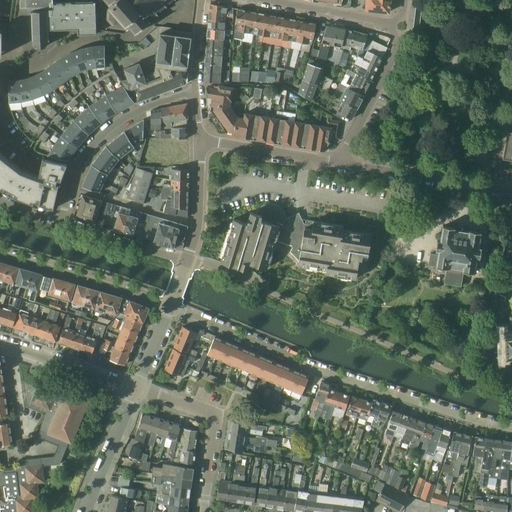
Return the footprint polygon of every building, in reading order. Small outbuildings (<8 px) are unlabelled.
[(53,4),(52,0),(19,0),(20,7),(30,7),(30,12),(31,12),(32,45),(34,45),(36,47),(44,47),(46,45),(48,45),(48,30),(77,29),(77,35),(96,35),(96,33),(95,3),(53,4)] [(105,0),(109,4),(108,5),(110,6),(108,8),(107,17),(113,24),(121,24),(127,31),(130,28),(135,34),(150,22),(148,20),(156,13),(158,16),(159,14),(157,12),(159,11),(160,12),(164,9),(163,7),(164,6),(166,8),(168,7),(166,4),(167,3),(169,5),(173,1),(172,0),(174,0),(175,0),(105,0)] [(366,0),(366,3),(366,10),(388,13),(389,0),(366,0)] [(411,2),(407,38),(412,39),(417,39),(421,3),(417,2),(411,2)] [(210,4),(209,12),(232,14),(233,8),(210,4)] [(234,28),(233,37),(242,39),(243,32),(247,11),(238,9),(234,28)] [(247,11),(243,32),(244,32),(253,34),(257,13),(247,11)] [(209,12),(208,21),(225,22),(225,21),(226,17),(233,18),(233,14),(232,14),(209,12)] [(257,13),(253,34),(263,36),(267,15),(257,13)] [(267,15),(263,36),(273,38),(277,16),(267,15)] [(273,38),(272,44),(281,45),(282,39),(286,18),(277,16),(273,38)] [(286,18),(282,39),(283,40),(292,41),(296,20),(286,18)] [(296,20),(292,41),(302,43),(306,22),(296,20)] [(208,21),(207,29),(224,30),(225,25),(231,25),(231,21),(225,21),(225,22),(208,21)] [(306,22),(302,43),(311,45),(313,39),(316,24),(314,23),(306,22)] [(186,70),(190,37),(191,33),(172,30),(173,28),(161,26),(160,33),(159,33),(159,34),(158,46),(157,46),(157,49),(156,61),(155,61),(155,62),(156,63),(154,72),(143,76),(139,63),(124,69),(128,78),(122,81),(128,90),(132,89),(137,102),(184,84),(187,81),(188,74),(186,70)] [(341,59),(343,52),(344,49),(344,47),(341,46),(346,30),(326,26),(319,50),(319,52),(317,57),(326,59),(339,64),(341,59)] [(207,29),(207,38),(224,39),(224,34),(230,34),(230,30),(224,30),(207,29)] [(346,30),(341,46),(344,47),(344,49),(350,50),(350,47),(354,32),(346,30)] [(354,32),(350,47),(363,50),(367,35),(354,32)] [(207,38),(206,47),(225,48),(226,42),(231,43),(231,40),(224,39),(207,38)] [(360,56),(359,58),(362,60),(364,58),(378,65),(382,58),(387,48),(376,43),(372,41),(371,42),(367,51),(367,50),(365,56),(361,54),(360,56)] [(104,45),(92,46),(95,67),(104,67),(104,45)] [(95,67),(92,46),(81,49),(87,69),(95,67)] [(206,47),(206,55),(222,56),(222,57),(230,57),(230,56),(231,49),(225,48),(206,47)] [(78,72),(87,69),(81,49),(70,53),(78,72)] [(308,63),(298,93),(310,101),(316,87),(320,75),(323,68),(324,65),(326,59),(317,57),(319,52),(315,51),(312,50),(310,59),(309,59),(308,63)] [(78,72),(70,53),(59,59),(70,76),(78,72)] [(206,55),(205,64),(222,65),(221,65),(229,66),(229,63),(222,62),(222,57),(222,56),(206,55)] [(357,57),(354,63),(356,64),(360,65),(374,73),(375,72),(377,68),(378,65),(364,58),(362,60),(359,58),(357,57)] [(70,76),(59,59),(50,66),(63,82),(70,76)] [(374,73),(360,65),(356,64),(354,63),(350,71),(356,73),(371,80),(374,73)] [(205,64),(204,73),(229,74),(229,71),(221,70),(221,65),(222,65),(205,64)] [(63,82),(50,66),(42,71),(54,89),(63,82)] [(241,67),(240,73),(239,82),(248,82),(249,68),(241,67)] [(348,69),(346,74),(354,77),(353,80),(349,88),(363,95),(365,93),(366,90),(367,87),(369,85),(369,84),(370,82),(371,80),(356,73),(350,71),(348,69)] [(267,73),(266,81),(268,81),(274,82),(274,81),(275,71),(272,70),(267,70),(267,72),(267,73)] [(54,89),(42,71),(35,75),(43,95),(54,89)] [(257,82),(257,81),(258,72),(251,71),(250,82),(257,82)] [(267,73),(267,72),(258,71),(258,72),(257,81),(266,82),(266,81),(267,73)] [(283,81),(285,73),(275,71),(274,81),(283,83),(283,81)] [(232,72),(231,81),(239,82),(240,73),(232,72)] [(204,73),(204,82),(207,82),(211,82),(220,83),(220,78),(229,78),(229,75),(229,74),(204,73)] [(285,73),(283,81),(290,83),(291,77),(292,74),(288,73),(285,73)] [(43,95),(35,75),(26,79),(32,99),(43,95)] [(333,80),(326,77),(322,90),(327,93),(333,80)] [(32,99),(26,79),(18,80),(21,101),(32,99)] [(21,101),(18,80),(8,81),(9,102),(21,101)] [(207,87),(206,87),(206,88),(206,89),(206,90),(207,91),(207,92),(207,94),(207,96),(207,97),(210,97),(211,98),(212,98),(210,111),(211,112),(215,113),(227,130),(227,134),(228,135),(231,136),(239,137),(241,138),(242,138),(247,139),(249,139),(250,139),(250,137),(257,138),(257,140),(258,140),(259,141),(263,141),(264,141),(275,143),(275,141),(282,142),(281,144),(285,145),(286,145),(287,145),(288,145),(289,146),(291,146),(294,146),(296,147),(298,147),(299,147),(300,145),(307,146),(306,148),(307,149),(310,149),(311,149),(319,151),(320,151),(324,151),(325,150),(327,150),(328,143),(329,143),(330,137),(337,138),(340,122),(328,120),(327,126),(313,124),(314,121),(302,119),(301,122),(288,119),(288,117),(277,115),(276,117),(263,115),(264,113),(252,111),(252,113),(244,112),(243,112),(243,113),(243,116),(238,116),(231,106),(233,96),(235,96),(236,88),(234,88),(234,87),(219,84),(218,87),(211,85),(210,88),(207,87)] [(339,84),(336,89),(344,92),(340,100),(356,109),(359,103),(360,101),(362,98),(363,97),(363,95),(349,88),(347,87),(339,84)] [(123,86),(114,90),(125,107),(134,103),(123,86)] [(253,97),(260,99),(262,89),(254,88),(253,97)] [(106,95),(116,112),(125,107),(114,90),(106,95)] [(97,100),(109,117),(116,112),(106,95),(97,100)] [(354,114),(356,109),(340,100),(335,97),(331,103),(339,107),(337,112),(343,115),(349,119),(351,119),(352,117),(354,114)] [(89,106),(101,122),(109,117),(97,100),(89,106)] [(187,104),(170,107),(170,123),(175,122),(175,123),(178,123),(177,120),(186,119),(187,119),(187,104)] [(81,113),(95,128),(101,122),(89,106),(81,113)] [(160,125),(160,127),(164,127),(164,130),(171,129),(170,123),(170,107),(162,108),(161,122),(161,125),(160,125)] [(150,129),(160,129),(160,125),(161,125),(161,122),(162,108),(150,110),(150,125),(150,129)] [(74,120),(88,134),(95,128),(81,113),(74,120)] [(175,122),(170,123),(171,129),(187,128),(186,119),(177,120),(178,123),(175,123),(175,122)] [(74,120),(67,127),(82,141),(88,134),(74,120)] [(125,131),(124,132),(132,145),(133,145),(142,139),(142,140),(143,140),(144,120),(143,120),(143,121),(125,132),(125,131)] [(67,127),(61,135),(77,147),(82,141),(67,127)] [(160,138),(187,139),(187,128),(171,129),(171,134),(165,134),(165,131),(160,131),(160,138)] [(502,157),(511,158),(511,130),(508,130),(508,131),(507,131),(504,149),(502,157)] [(124,132),(115,139),(126,153),(133,147),(134,148),(134,147),(133,145),(132,145),(124,132)] [(61,135),(54,145),(72,154),(77,147),(61,135)] [(106,146),(119,159),(126,153),(115,139),(106,146)] [(54,145),(47,155),(68,160),(72,154),(54,145)] [(106,147),(99,156),(113,167),(118,159),(119,159),(106,146),(105,146),(106,147)] [(0,188),(3,190),(4,188),(15,193),(13,196),(33,204),(34,201),(45,204),(44,207),(53,209),(59,180),(60,180),(66,163),(42,158),(38,175),(44,176),(43,181),(20,172),(0,156),(0,188)] [(91,164),(91,165),(107,174),(113,167),(99,156),(92,165),(91,164)] [(91,165),(87,176),(103,183),(107,174),(91,165)] [(137,166),(127,199),(143,203),(149,184),(155,167),(137,166)] [(169,175),(169,179),(171,179),(188,180),(188,178),(188,174),(189,169),(171,169),(171,175),(169,175)] [(82,186),(82,187),(86,188),(91,189),(99,192),(100,191),(103,183),(87,176),(82,186)] [(163,184),(163,188),(188,190),(188,189),(188,183),(188,180),(171,179),(171,184),(163,184)] [(161,193),(161,199),(166,200),(164,212),(188,217),(188,216),(188,213),(188,208),(188,203),(188,196),(188,191),(188,190),(163,188),(162,188),(161,193)] [(101,201),(82,195),(76,217),(94,222),(101,201)] [(99,226),(102,226),(108,203),(105,202),(103,206),(104,208),(103,209),(101,218),(102,220),(100,221),(99,226)] [(105,214),(113,216),(114,211),(119,212),(113,229),(123,232),(130,209),(121,207),(115,205),(108,203),(105,214)] [(304,223),(299,212),(286,218),(286,216),(286,215),(285,214),(284,212),(284,211),(283,209),(282,208),(281,207),(279,206),(278,205),(276,204),(275,204),(274,204),(272,203),(270,203),(269,203),(268,204),(266,204),(265,205),(263,205),(262,206),(261,207),(260,208),(259,209),(258,210),(257,211),(257,212),(256,213),(256,214),(250,212),(247,223),(234,219),(221,262),(251,271),(253,264),(267,268),(275,240),(293,245),(293,247),(292,249),(290,251),(299,260),(298,265),(327,269),(326,273),(356,278),(357,269),(365,270),(371,234),(343,229),(343,225),(314,221),(312,224),(304,223)] [(392,228),(396,210),(389,208),(385,227),(392,228)] [(123,232),(132,235),(135,226),(140,227),(142,220),(148,222),(150,215),(130,209),(123,232)] [(146,229),(145,232),(150,233),(151,231),(152,227),(157,228),(154,240),(153,242),(162,245),(169,221),(160,218),(150,215),(148,222),(146,229)] [(169,221),(162,245),(180,250),(188,227),(185,226),(169,221)] [(430,253),(428,265),(435,266),(447,268),(444,283),(461,286),(463,271),(474,273),(476,258),(479,258),(481,248),(478,248),(480,232),(469,230),(469,232),(454,230),(454,228),(443,226),(440,241),(437,241),(435,251),(438,251),(437,255),(430,253)] [(14,284),(18,268),(7,265),(3,280),(9,282),(6,292),(11,294),(14,284)] [(18,296),(21,285),(26,287),(31,272),(20,269),(16,285),(15,284),(13,294),(18,296)] [(37,290),(41,275),(31,272),(26,287),(32,288),(29,300),(34,301),(37,290)] [(59,298),(64,281),(53,278),(43,275),(39,289),(49,292),(49,293),(49,295),(59,298)] [(74,284),(64,281),(59,298),(68,301),(68,299),(70,300),(74,284)] [(73,301),(72,305),(77,306),(78,303),(83,304),(88,288),(78,285),(73,301)] [(88,288),(83,304),(89,306),(88,309),(93,311),(93,307),(98,291),(88,288)] [(96,308),(95,311),(99,313),(100,309),(106,311),(111,295),(100,292),(96,308)] [(111,295),(106,311),(110,312),(109,316),(113,317),(116,314),(117,313),(121,298),(120,298),(120,297),(119,297),(111,295)] [(16,298),(12,310),(7,308),(2,323),(11,326),(16,311),(17,311),(21,299),(16,298)] [(128,319),(129,316),(134,303),(129,301),(126,300),(124,306),(120,315),(126,318),(128,319)] [(19,313),(15,327),(25,331),(34,304),(29,302),(28,306),(26,312),(26,315),(19,312),(19,313)] [(129,316),(142,322),(143,320),(144,321),(148,312),(147,311),(148,308),(134,303),(129,316)] [(34,304),(25,331),(35,334),(40,319),(34,317),(38,305),(34,304)] [(118,329),(121,321),(124,322),(126,318),(120,315),(124,306),(121,306),(119,312),(114,317),(116,318),(114,323),(111,322),(107,326),(106,329),(111,331),(112,329),(114,330),(115,327),(118,329)] [(46,321),(40,319),(35,334),(45,338),(55,310),(50,309),(46,321)] [(55,310),(45,338),(55,341),(61,326),(61,325),(55,323),(58,315),(59,312),(55,310)] [(123,326),(138,333),(142,322),(129,316),(128,319),(126,318),(124,322),(123,326)] [(510,363),(510,373),(511,372),(511,319),(510,319),(505,328),(502,326),(500,329),(503,331),(502,350),(500,353),(502,355),(503,354),(510,363)] [(65,321),(63,328),(58,342),(69,345),(74,331),(68,329),(70,323),(70,322),(65,321)] [(85,335),(80,349),(92,353),(98,336),(102,337),(105,326),(96,323),(92,337),(85,335)] [(74,331),(69,345),(80,349),(85,335),(79,333),(81,326),(80,326),(76,325),(76,327),(74,331)] [(123,326),(119,337),(133,343),(138,333),(123,326)] [(183,326),(179,337),(192,342),(196,332),(203,335),(204,332),(195,328),(194,331),(183,326)] [(215,359),(224,340),(215,336),(213,340),(207,354),(206,355),(215,359)] [(115,348),(129,353),(133,343),(119,337),(115,348)] [(195,356),(197,352),(189,348),(192,342),(179,337),(174,347),(187,353),(195,356)] [(224,362),(232,343),(224,340),(215,359),(224,362)] [(107,350),(110,352),(112,346),(106,344),(106,343),(102,342),(97,356),(104,358),(107,350)] [(232,366),(241,347),(232,343),(224,362),(232,366)] [(241,370),(249,351),(241,347),(232,366),(241,370)] [(110,360),(124,364),(129,353),(115,348),(110,360)] [(182,365),(182,364),(185,359),(193,362),(195,357),(187,354),(174,349),(169,359),(182,365)] [(249,373),(258,354),(249,351),(241,370),(249,373)] [(258,377),(266,358),(258,354),(249,373),(258,377)] [(267,380),(275,361),(266,358),(258,377),(267,380)] [(178,375),(183,377),(187,366),(182,364),(182,365),(169,359),(165,369),(178,375)] [(275,384),(283,365),(275,361),(267,380),(275,384)] [(284,388),(292,369),(283,365),(275,384),(284,388)] [(292,391),(300,372),(292,369),(284,388),(292,391)] [(301,395),(309,376),(300,372),(292,391),(301,395)] [(316,408),(321,409),(322,410),(329,389),(331,384),(321,380),(315,399),(319,400),(316,408)] [(36,388),(29,405),(47,413),(40,429),(37,438),(45,441),(49,433),(61,438),(69,441),(70,442),(87,403),(64,393),(64,394),(38,383),(36,388)] [(340,393),(329,389),(322,410),(326,411),(324,417),(331,420),(340,393)] [(331,420),(335,421),(340,408),(345,409),(349,395),(340,393),(331,420)] [(352,394),(346,414),(350,415),(349,420),(355,422),(358,413),(357,413),(362,398),(352,394)] [(357,413),(358,413),(359,414),(358,418),(367,420),(368,417),(368,416),(374,399),(373,399),(372,402),(362,398),(357,413)] [(368,416),(368,417),(373,418),(371,425),(374,426),(382,402),(374,399),(368,416)] [(391,405),(382,402),(374,426),(377,427),(379,420),(385,422),(391,405)] [(393,410),(385,434),(393,437),(401,413),(393,410)] [(143,442),(146,433),(147,433),(152,416),(142,413),(138,428),(134,439),(143,442)] [(393,437),(394,436),(401,438),(409,416),(401,413),(393,437)] [(152,416),(147,431),(149,432),(152,433),(149,442),(148,445),(153,446),(157,434),(162,419),(152,416)] [(418,419),(409,416),(401,438),(410,441),(418,419)] [(172,422),(162,419),(157,434),(162,436),(157,451),(162,452),(163,447),(167,437),(172,422)] [(410,442),(409,446),(417,449),(418,444),(420,439),(426,422),(418,419),(410,441),(410,442)] [(229,424),(228,430),(245,433),(262,436),(262,430),(263,429),(266,429),(267,427),(257,425),(258,425),(231,421),(230,424),(229,424)] [(172,439),(169,449),(173,450),(174,448),(181,425),(172,422),(167,437),(172,439)] [(426,422),(420,439),(423,440),(421,447),(426,449),(427,446),(434,425),(426,422)] [(0,446),(12,445),(11,444),(11,443),(11,442),(10,434),(9,423),(0,424),(0,446)] [(426,449),(425,453),(433,456),(434,453),(435,449),(443,428),(439,427),(439,426),(436,426),(435,425),(434,425),(427,446),(426,449)] [(286,436),(297,439),(299,430),(288,428),(286,436)] [(359,428),(355,439),(360,440),(363,429),(359,428)] [(435,449),(434,453),(443,456),(444,452),(451,431),(443,428),(435,449)] [(173,450),(171,457),(177,458),(178,454),(179,449),(195,451),(194,451),(198,431),(183,429),(180,442),(176,441),(174,448),(173,450)] [(228,430),(227,436),(228,436),(228,440),(260,445),(260,444),(266,445),(267,438),(255,436),(255,438),(244,436),(245,433),(228,430)] [(448,449),(446,458),(451,459),(448,474),(453,475),(463,434),(454,432),(449,449),(448,449)] [(472,436),(463,434),(453,475),(457,477),(460,464),(466,465),(469,454),(468,454),(472,436)] [(475,436),(473,454),(476,455),(473,471),(480,473),(480,472),(485,438),(475,436)] [(485,438),(480,472),(488,473),(489,473),(494,439),(485,438)] [(489,477),(488,484),(496,485),(497,479),(498,479),(499,471),(503,440),(494,439),(489,473),(488,473),(488,474),(488,477),(489,477)] [(226,443),(225,449),(242,452),(243,447),(254,449),(253,451),(259,452),(260,445),(228,440),(227,443),(226,443)] [(503,440),(499,471),(508,472),(509,468),(508,468),(511,441),(503,440)] [(142,449),(132,446),(129,456),(134,457),(139,459),(140,457),(142,449)] [(375,467),(378,456),(381,450),(376,448),(370,465),(375,467)] [(171,457),(170,462),(179,463),(179,461),(193,463),(195,451),(179,449),(178,454),(177,458),(171,457)] [(413,462),(420,464),(425,452),(417,449),(413,462)] [(294,450),(292,461),(301,463),(303,452),(294,450)] [(323,456),(320,455),(318,454),(316,460),(323,463),(326,457),(323,456)] [(43,481),(40,457),(17,460),(18,468),(13,469),(13,467),(5,468),(6,470),(0,470),(0,511),(33,511),(32,498),(38,497),(36,482),(43,481)] [(334,460),(326,457),(323,463),(331,466),(334,460)] [(351,466),(360,469),(363,460),(354,457),(351,466)] [(150,462),(139,460),(136,460),(135,468),(149,471),(150,462)] [(342,464),(334,460),(331,466),(340,470),(342,464)] [(367,471),(370,463),(363,460),(360,469),(367,471)] [(153,466),(152,474),(161,475),(191,479),(193,468),(179,466),(163,464),(162,467),(153,466)] [(342,464),(340,470),(349,473),(351,467),(342,464)] [(368,472),(377,477),(380,470),(371,466),(368,472)] [(351,467),(349,473),(358,477),(359,477),(360,474),(361,472),(361,471),(351,467)] [(382,469),(379,477),(386,481),(389,472),(382,469)] [(398,475),(394,486),(401,489),(408,472),(401,469),(399,473),(398,475)] [(224,472),(218,471),(217,480),(219,480),(216,498),(225,500),(228,481),(224,481),(225,472),(224,472)] [(359,477),(358,478),(369,482),(372,476),(361,472),(360,474),(359,477)] [(386,482),(386,483),(394,486),(398,475),(397,475),(390,472),(389,473),(386,482)] [(152,474),(150,482),(160,483),(166,484),(171,485),(190,488),(191,479),(161,475),(152,474)] [(225,500),(235,501),(238,475),(234,474),(233,474),(232,482),(228,481),(225,500)] [(244,502),(246,484),(243,484),(245,475),(244,475),(238,475),(235,501),(244,502)] [(278,481),(279,477),(274,476),(273,476),(273,480),(272,487),(268,487),(266,505),(275,507),(278,481)] [(258,477),(253,477),(252,477),(250,485),(246,484),(244,502),(254,504),(257,486),(258,477)] [(121,478),(119,486),(136,489),(138,482),(121,478)] [(261,478),(259,486),(256,504),(266,505),(268,487),(265,486),(266,479),(265,478),(261,478)] [(287,489),(283,489),(284,481),(278,481),(275,507),(284,508),(287,489)] [(299,483),(294,509),(304,510),(308,492),(303,492),(305,481),(300,481),(299,483)] [(429,501),(435,485),(426,481),(420,498),(429,501)] [(284,508),(294,509),(299,483),(294,483),(293,482),(291,490),(287,489),(284,508)] [(385,483),(385,484),(380,493),(376,500),(389,506),(400,511),(403,511),(408,497),(408,495),(398,490),(385,483)] [(419,497),(423,485),(417,483),(413,495),(419,497)] [(162,489),(162,493),(189,497),(190,488),(171,485),(170,490),(162,489)] [(117,494),(134,498),(136,489),(119,486),(117,494)] [(318,492),(317,492),(308,491),(308,492),(304,510),(314,511),(318,492)] [(368,491),(367,500),(375,501),(376,493),(368,491)] [(318,492),(314,511),(315,511),(322,511),(326,493),(318,492)] [(437,504),(444,506),(446,506),(448,497),(434,492),(430,501),(437,504)] [(162,493),(161,498),(163,498),(162,503),(162,504),(168,505),(187,506),(189,497),(162,493)] [(326,493),(322,511),(332,511),(336,494),(327,493),(326,493)] [(336,494),(332,511),(341,511),(345,495),(336,494)] [(127,499),(112,495),(109,506),(125,509),(127,499)] [(345,495),(341,511),(351,511),(355,497),(354,497),(345,495)] [(449,495),(448,504),(458,505),(459,497),(449,495)] [(355,497),(351,511),(360,511),(363,500),(364,498),(355,497)] [(444,506),(437,504),(430,503),(413,498),(413,497),(408,497),(403,511),(446,511),(447,509),(443,508),(444,506)] [(475,498),(473,507),(484,509),(485,500),(475,498)] [(485,500),(484,509),(494,511),(496,501),(485,500)] [(497,511),(506,511),(508,503),(496,501),(494,511),(497,511)]
